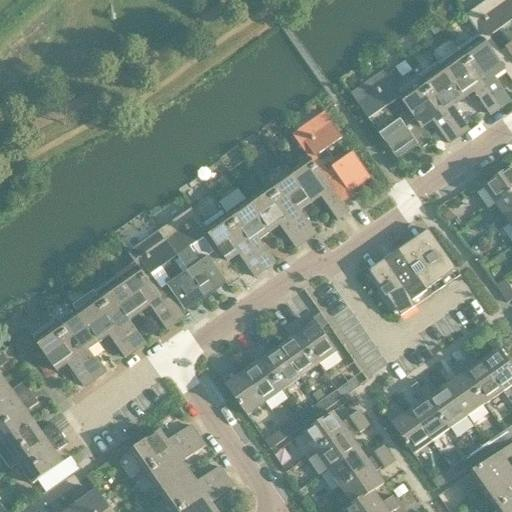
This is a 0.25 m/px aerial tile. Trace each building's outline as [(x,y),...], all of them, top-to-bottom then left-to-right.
[(511,15),(501,0),(488,0),(465,16),(480,37),(482,40),(483,39),(505,70),(504,71),(511,82),(511,15)] [(511,0),(501,0),(511,15),(511,0)] [(480,37),(460,51),(500,108),(510,101),(494,78),(504,71),(505,70),(483,39),(482,40),(480,37)] [(500,108),(460,51),(439,65),(443,70),(463,100),(473,92),(489,115),(500,108)] [(443,70),(422,85),(459,137),(469,130),(453,107),(463,100),(443,70)] [(350,94),(396,160),(417,146),(420,150),(432,142),(422,128),(421,129),(401,100),(399,97),(400,97),(383,72),(350,94)] [(422,85),(401,100),(421,129),(422,128),(432,122),(448,144),(459,137),(422,85)] [(324,113),(292,136),(309,159),(310,158),(311,160),(342,205),(353,198),(350,193),(370,179),(324,113)] [(342,205),(311,160),(290,175),(310,205),(321,197),(337,220),(347,213),(342,205)] [(496,206),(511,194),(511,167),(483,187),(496,206)] [(310,205),(290,175),(269,189),(306,242),(316,235),(300,212),(310,205)] [(306,242),(269,189),(249,204),(269,233),(280,226),(296,249),(306,242)] [(511,194),(496,206),(509,224),(511,221),(511,194)] [(269,233),(249,204),(245,199),(225,213),(265,271),(275,264),(259,241),(269,233)] [(206,231),(204,228),(191,209),(159,231),(205,297),(225,283),(228,287),(238,280),(239,281),(241,279),(229,262),(228,263),(206,231)] [(265,271),(225,213),(204,228),(206,231),(228,263),(229,262),(239,255),(254,278),(265,271)] [(205,297),(159,231),(127,254),(136,266),(138,269),(139,268),(178,323),(179,323),(179,322),(189,315),(186,310),(205,297)] [(413,242),(441,281),(456,270),(428,231),(413,242)] [(413,242),(399,252),(426,291),(441,281),(413,242)] [(399,252),(384,262),(412,301),(426,291),(399,252)] [(416,307),(412,301),(384,262),(369,272),(401,318),(416,307)] [(138,269),(136,266),(116,280),(140,314),(150,307),(167,330),(177,323),(177,324),(178,323),(139,268),(138,269)] [(140,314),(116,280),(95,295),(135,352),(146,344),(130,321),(140,314)] [(75,309),(78,314),(99,343),(109,336),(125,359),(135,352),(95,295),(75,309)] [(57,328),(94,381),(105,373),(88,350),(99,343),(78,314),(57,328)] [(320,314),(314,319),(321,330),(328,325),(320,314)] [(52,321),(31,336),(57,373),(67,365),(84,388),(94,381),(57,328),(52,321)] [(295,322),(290,326),(318,366),(337,353),(315,323),(302,332),(295,322)] [(318,366),(290,326),(285,330),(292,340),(279,348),(300,378),(318,366)] [(481,363),(502,393),(511,385),(511,367),(500,350),(499,350),(492,340),(486,344),(493,354),(481,363)] [(260,347),(255,351),(283,391),(300,378),(279,348),(267,357),(260,347)] [(0,383),(4,381),(0,375),(0,368),(9,362),(1,351),(0,352),(0,383)] [(256,365),(244,373),(265,403),(283,391),(255,351),(249,355),(256,365)] [(462,361),(456,365),(485,405),(502,393),(481,363),(469,371),(462,361)] [(458,379),(446,387),(467,417),(485,405),(456,365),(451,369),(458,379)] [(247,416),(265,403),(244,373),(232,382),(225,372),(219,376),(226,386),(247,416)] [(347,397),(361,387),(355,379),(341,389),(347,397)] [(0,383),(0,414),(31,393),(23,383),(11,392),(4,381),(0,383)] [(418,389),(414,383),(408,387),(412,393),(418,389)] [(426,386),(421,390),(449,430),(467,417),(446,387),(433,396),(426,386)] [(423,404),(410,412),(432,442),(449,430),(421,390),(416,394),(423,404)] [(0,414),(0,438),(3,443),(33,422),(26,412),(38,403),(31,393),(0,414)] [(332,395),(319,404),(324,412),(338,403),(332,395)] [(324,412),(319,404),(305,414),(311,422),(324,412)] [(303,434),(316,453),(364,419),(359,411),(349,418),(350,421),(342,426),(333,413),(303,434)] [(413,455),(432,442),(410,412),(398,421),(391,411),(385,415),(392,425),(413,455)] [(297,419),(283,429),(289,437),(303,427),(297,419)] [(329,470),(359,449),(350,437),(358,431),(360,434),(370,427),(364,419),(316,453),(329,470)] [(3,443),(0,445),(0,454),(10,469),(18,464),(60,434),(52,424),(40,433),(33,422),(3,443)] [(146,473),(198,437),(191,426),(167,442),(160,432),(131,452),(146,473)] [(275,447),(289,437),(283,429),(270,439),(275,447)] [(67,445),(60,434),(18,464),(33,485),(62,464),(54,453),(67,445)] [(499,435),(486,444),(492,452),(505,443),(499,435)] [(146,473),(160,494),(189,473),(182,463),(205,447),(198,437),(146,473)] [(478,462),(492,452),(486,444),(472,454),(478,462)] [(511,445),(470,475),(483,493),(511,472),(511,470),(506,462),(511,457),(511,445)] [(341,488),(389,455),(383,447),(374,454),(375,456),(367,462),(359,449),(329,470),(341,488)] [(374,492),(384,486),(375,472),(383,467),(385,469),(394,462),(389,455),(341,488),(353,505),(354,506),(374,492)] [(464,460),(451,469),(456,477),(470,468),(464,460)] [(160,494),(172,511),(178,511),(227,478),(219,468),(197,484),(189,473),(160,494)] [(442,487),(456,477),(451,469),(437,479),(442,487)] [(511,472),(483,493),(495,511),(511,499),(511,472)] [(234,488),(227,478),(178,511),(216,511),(211,504),(234,488)] [(83,494),(72,501),(80,511),(111,511),(97,491),(86,498),(83,494)] [(343,511),(382,511),(396,502),(392,497),(382,504),(374,492),(354,506),(353,505),(343,511)] [(511,511),(511,499),(495,511),(496,511),(511,511)] [(80,511),(72,501),(62,508),(64,511),(80,511)] [(393,511),(400,508),(396,502),(382,511),(393,511)]
